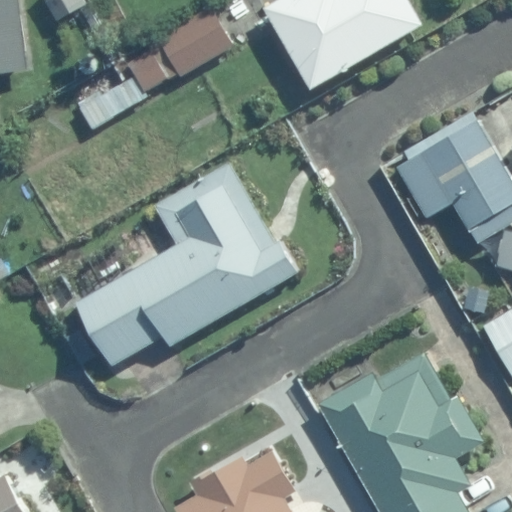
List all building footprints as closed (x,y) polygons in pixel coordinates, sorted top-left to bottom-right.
[(0,0),(0,71),(36,67),(25,0),(0,0)] [(280,0),(273,4),(320,86),(434,21),(421,0),(280,0)] [(133,57),(135,59),(142,73),(152,89),(186,70),(188,74),(242,43),(219,4),(165,32),(167,36),(133,57)] [(96,22),(69,34),(78,54),(105,42),(96,22)] [(121,60),(75,86),(97,128),(155,95),(152,89),(142,73),(132,78),(121,60)] [(511,161),(486,116),(431,147),(476,226),(478,224),(485,239),(511,223),(511,161)] [(185,243),(86,300),(122,361),(172,330),(178,341),(308,266),(291,235),(279,240),(236,159),(161,202),(185,243)] [(511,309),(491,322),(511,360),(511,309)] [(382,369),(327,398),(389,511),(479,511),(467,488),(479,481),(464,453),(493,438),(468,393),(459,397),(432,351),(384,375),(382,369)] [(306,489),(281,449),(253,463),(248,454),(221,470),(219,467),(198,479),(204,493),(182,505),(186,511),(301,511),(292,496),(306,489)] [(0,511),(37,511),(13,467),(0,473),(0,511)]
